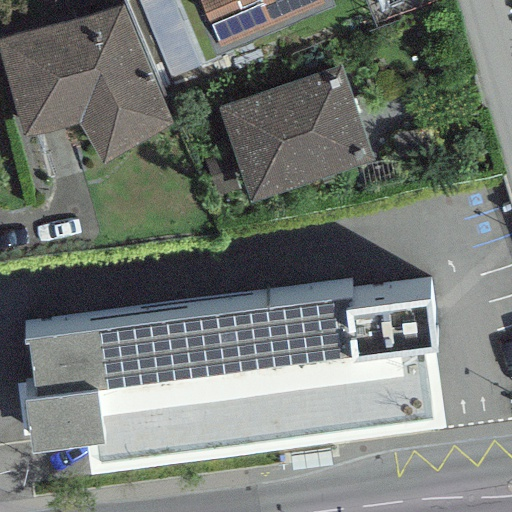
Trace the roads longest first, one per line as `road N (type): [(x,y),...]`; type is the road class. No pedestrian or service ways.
road 1 (primary): [(511,489),(324,511)]
road 2 (residential): [(511,139),(469,0)]
